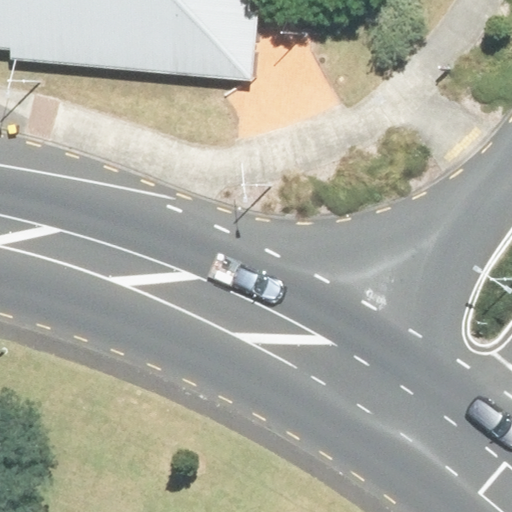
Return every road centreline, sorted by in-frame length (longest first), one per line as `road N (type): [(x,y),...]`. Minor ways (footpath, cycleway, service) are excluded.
road 1 (primary): [(346,372),(118,263),(0,229)]
road 2 (tertiary): [(346,372),(511,177)]
road 3 (primary): [(480,470),(346,372)]
